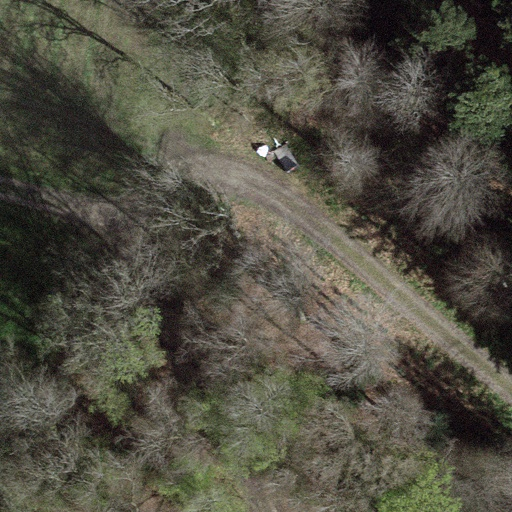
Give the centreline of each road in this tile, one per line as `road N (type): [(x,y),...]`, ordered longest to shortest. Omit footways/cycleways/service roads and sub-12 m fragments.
road 1 (track): [(195,0),(175,98),(177,174),(149,207),(147,265),(188,382),(268,511)]
road 2 (track): [(177,174),(199,169),(247,180),(511,387)]
road 3 (track): [(143,231),(0,188)]
